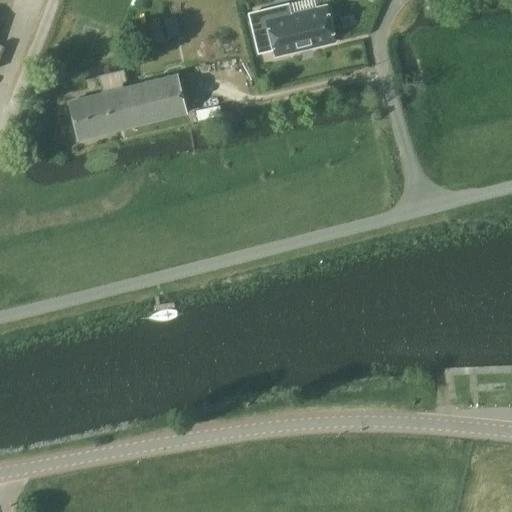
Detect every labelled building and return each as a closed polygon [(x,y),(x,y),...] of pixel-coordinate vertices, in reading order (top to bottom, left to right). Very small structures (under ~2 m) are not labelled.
[(333,41),(325,7),(291,15),(288,5),(249,14),(258,49),(273,45),(276,55),(333,41)] [(163,16),(167,34),(182,30),(177,12),(163,16)] [(76,14),(67,38),(101,51),(110,27),(76,14)] [(155,39),(165,37),(162,14),(152,15),(155,39)] [(177,73),(123,87),(122,81),(126,80),(123,69),(98,75),(102,92),(68,100),(77,139),(186,112),(177,73)]
